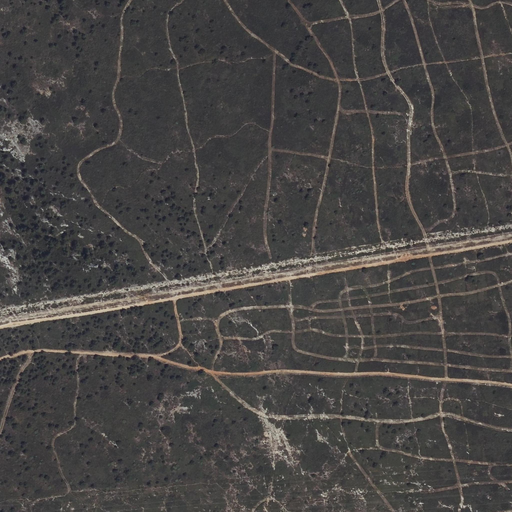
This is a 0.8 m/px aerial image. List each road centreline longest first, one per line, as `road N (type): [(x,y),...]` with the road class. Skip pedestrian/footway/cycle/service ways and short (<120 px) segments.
road 1 (track): [(511,240),(0,327)]
road 2 (track): [(0,360),(33,351),(144,356),(222,373),(313,368),(511,384)]
